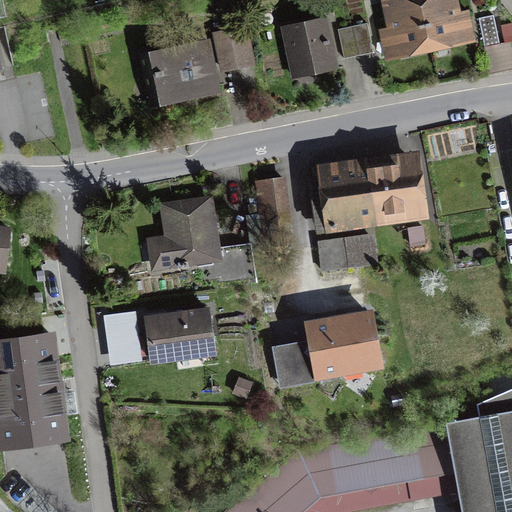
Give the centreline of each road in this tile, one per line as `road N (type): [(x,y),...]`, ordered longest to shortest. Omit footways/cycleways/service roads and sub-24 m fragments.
road 1 (residential): [(511,104),(67,182)]
road 2 (residential): [(105,511),(67,240),(67,182)]
